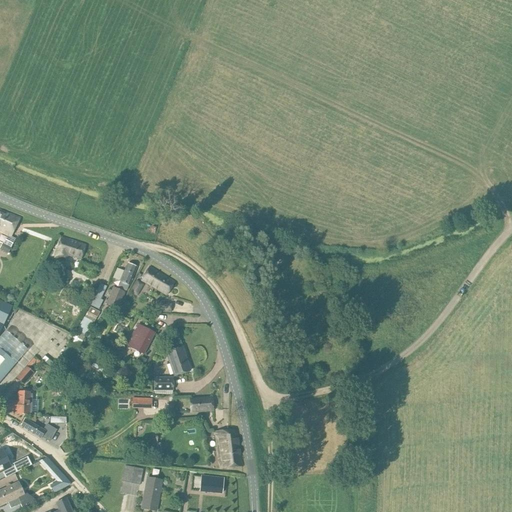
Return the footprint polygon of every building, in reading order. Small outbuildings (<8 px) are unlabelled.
[(0,209),(0,229),(14,235),(20,218),(0,209)] [(55,258),(66,261),(68,255),(81,259),(83,254),(86,245),(62,237),(56,251),(57,251),(55,258)] [(3,243),(0,249),(9,254),(12,247),(3,243)] [(121,288),(127,290),(137,267),(128,263),(120,281),(121,282),(119,285),(122,286),(121,288)] [(141,280),(167,295),(175,282),(149,267),(141,280)] [(137,296),(144,284),(138,281),(136,280),(130,291),(131,292),(137,296)] [(100,283),(89,305),(98,310),(103,301),(100,299),(107,287),(100,283)] [(87,286),(83,294),(89,297),(93,289),(87,286)] [(106,304),(119,309),(126,293),(113,287),(106,304)] [(12,307),(0,301),(0,323),(3,325),(12,307)] [(156,301),(156,311),(160,311),(171,312),(171,305),(164,304),(164,302),(156,301)] [(100,312),(90,307),(87,312),(97,317),(100,312)] [(59,359),(72,337),(49,323),(36,345),(59,359)] [(97,325),(94,330),(104,336),(107,331),(97,325)] [(139,325),(127,346),(143,354),(154,333),(139,325)] [(117,342),(113,348),(120,351),(124,345),(117,342)] [(112,348),(107,345),(103,343),(98,353),(102,355),(107,358),(112,348)] [(181,348),(166,353),(169,363),(174,376),(190,371),(187,362),(185,363),(183,357),(184,357),(181,348)] [(0,381),(16,363),(0,349),(0,381)] [(141,357),(138,363),(144,366),(147,360),(141,357)] [(16,378),(24,384),(33,374),(26,367),(16,378)] [(154,380),(154,390),(173,390),(173,379),(154,380)] [(18,401),(9,401),(8,410),(17,410),(17,414),(29,414),(29,404),(30,393),(18,392),(18,401)] [(152,399),(137,398),(133,398),(133,408),(151,409),(152,399)] [(212,398),(190,400),(191,412),(213,411),(212,398)] [(41,438),(45,431),(25,419),(21,426),(41,438)] [(215,434),(221,471),(242,466),(237,431),(215,434)] [(2,449),(0,449),(0,472),(2,472),(11,467),(2,449)] [(27,457),(12,464),(13,466),(16,472),(31,465),(27,457)] [(47,457),(39,462),(41,464),(57,482),(49,485),(54,494),(70,485),(72,484),(71,483),(64,476),(47,457)] [(11,467),(2,472),(5,478),(16,472),(13,466),(11,467)] [(125,466),(122,481),(139,484),(142,470),(125,466)] [(201,475),(199,492),(223,494),(224,478),(201,475)] [(156,511),(161,480),(147,478),(141,509),(156,511)] [(27,493),(24,494),(18,482),(0,490),(0,506),(8,502),(11,509),(21,505),(22,508),(36,501),(27,493)] [(72,511),(67,498),(55,502),(59,511),(72,511)]
